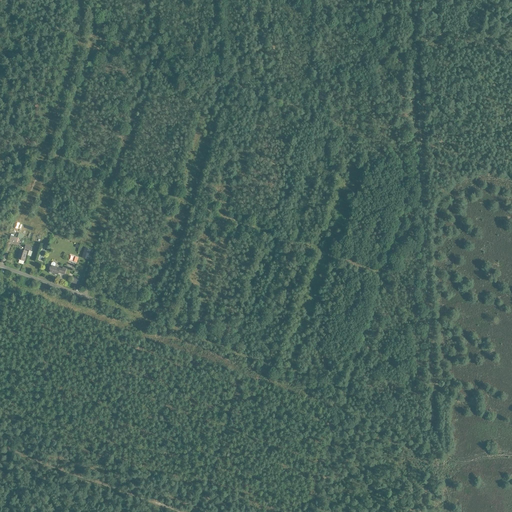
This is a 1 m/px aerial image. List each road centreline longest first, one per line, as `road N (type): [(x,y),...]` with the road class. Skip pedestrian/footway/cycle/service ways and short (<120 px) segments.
road 1 (track): [(0,446),(180,511)]
road 2 (track): [(420,0),(427,34),(511,52)]
